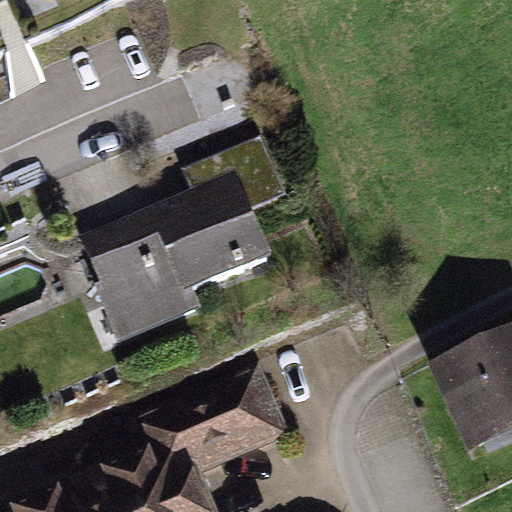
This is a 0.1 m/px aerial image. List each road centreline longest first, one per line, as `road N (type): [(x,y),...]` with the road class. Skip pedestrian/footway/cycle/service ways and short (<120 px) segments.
road 1 (residential): [(0,189),(179,115)]
road 2 (residential): [(368,511),(347,438),(352,411),(392,365)]
road 3 (track): [(392,365),(511,296)]
